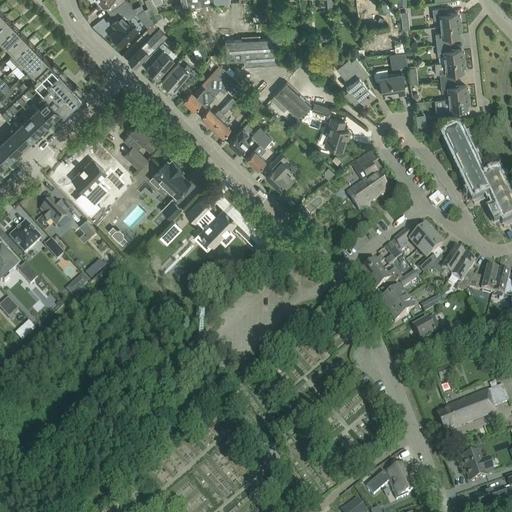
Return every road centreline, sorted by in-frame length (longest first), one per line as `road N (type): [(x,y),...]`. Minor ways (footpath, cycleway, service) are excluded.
road 1 (residential): [(336,278),(126,75)]
road 2 (residential): [(472,238),(443,177),(396,125),(377,131),(377,145),(426,207)]
road 3 (residential): [(412,436),(358,307),(336,278)]
road 4 (residential): [(0,196),(126,75)]
road 5 (residential): [(412,436),(312,511)]
